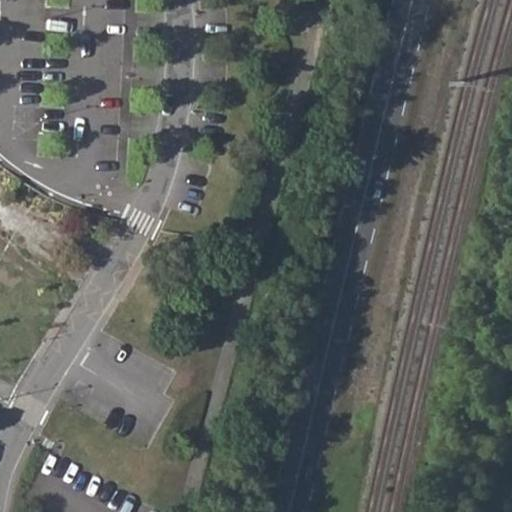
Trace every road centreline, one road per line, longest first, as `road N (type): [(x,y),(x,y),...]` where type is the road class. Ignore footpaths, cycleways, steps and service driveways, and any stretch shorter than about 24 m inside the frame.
road 1 (secondary): [(291,511),(417,0)]
road 2 (tertiary): [(178,0),(183,87),(157,197),(0,462)]
